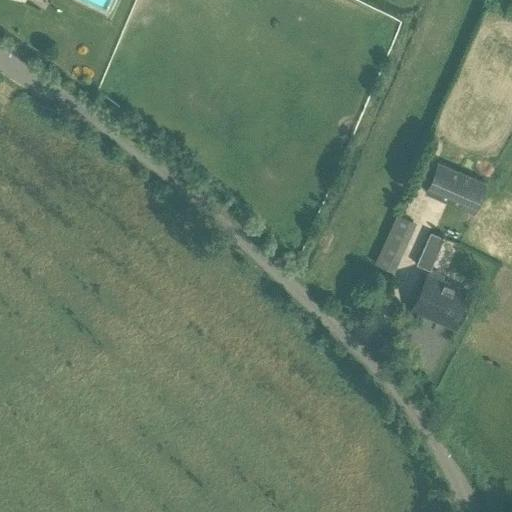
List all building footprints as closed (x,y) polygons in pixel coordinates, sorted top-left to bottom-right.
[(487,182),(437,161),(424,192),(474,213),(487,182)] [(418,220),(400,212),(378,261),(396,269),(400,259),(403,260),(415,232),(413,230),(418,220)] [(429,271),(443,239),(429,232),(415,264),(429,271)] [(412,309),(428,316),(429,312),(457,323),(471,290),(427,272),(412,309)] [(450,349),(440,321),(432,324),(435,332),(422,337),(429,356),(450,349)]
